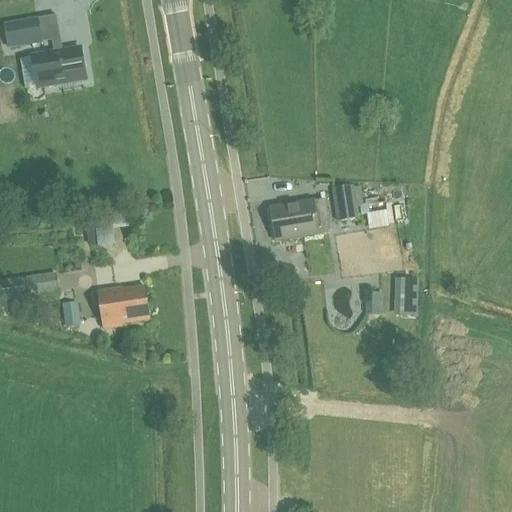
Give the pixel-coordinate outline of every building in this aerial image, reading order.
[(452,1),(444,26),(452,28),(460,3),(452,1)] [(36,19),(5,24),(9,49),(40,44),(36,19)] [(85,81),(79,50),(37,57),(42,88),(85,81)] [(339,222),(359,219),(354,187),(334,190),(339,222)] [(277,243),(320,236),(331,234),(326,200),(272,208),(277,243)] [(360,207),(361,217),(387,214),(386,203),(360,207)] [(128,208),(94,212),(96,230),(130,227),(128,208)] [(21,239),(30,263),(49,256),(40,233),(21,239)] [(0,299),(58,291),(55,272),(0,279),(0,299)] [(121,324),(150,320),(145,287),(123,290),(123,288),(98,291),(103,329),(121,327),(121,324)] [(65,326),(79,324),(76,302),(61,304),(65,326)]
